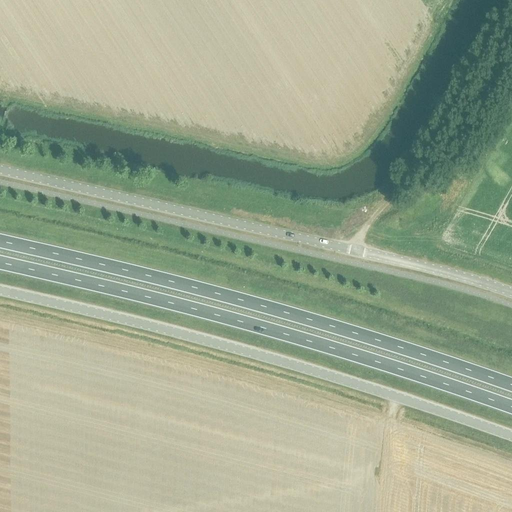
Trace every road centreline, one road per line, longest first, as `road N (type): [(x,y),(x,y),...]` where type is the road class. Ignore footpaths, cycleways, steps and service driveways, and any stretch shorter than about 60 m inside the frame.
road 1 (unclassified): [(0,288),(354,382),(511,436)]
road 2 (trunk): [(0,261),(297,338),(511,409)]
road 3 (trunk): [(511,385),(321,322),(0,242)]
road 4 (unclassified): [(511,292),(0,171)]
road 5 (track): [(355,251),(378,213),(426,164),(511,14)]
